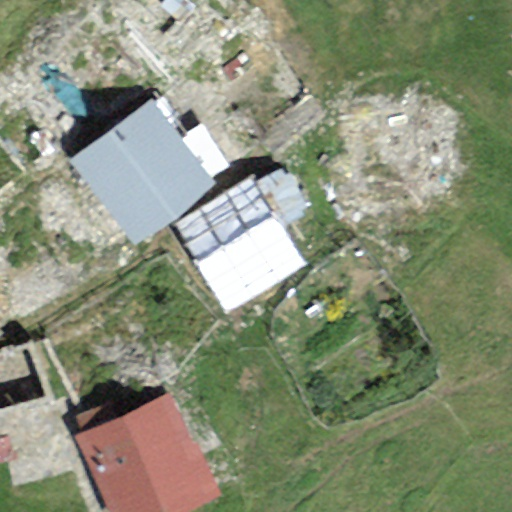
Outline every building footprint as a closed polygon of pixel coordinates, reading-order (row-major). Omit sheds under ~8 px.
[(196,141),(138,197),(210,271),(268,215),(196,141)] [(99,184),(44,237),(119,314),(174,261),(99,184)] [(251,275),(300,348),(366,305),(317,232),(251,275)] [(11,304),(0,309),(0,397),(48,371),(11,304)] [(282,511),(238,443),(166,490),(181,511),(282,511)]
